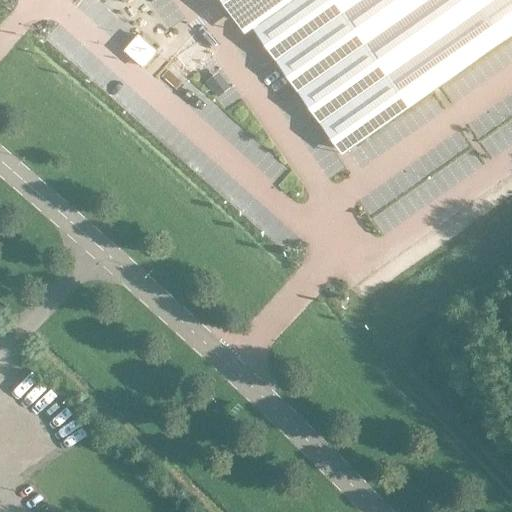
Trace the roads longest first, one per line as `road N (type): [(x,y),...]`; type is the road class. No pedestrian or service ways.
road 1 (tertiary): [(0,161),(375,511)]
road 2 (unknown): [(85,238),(0,335)]
